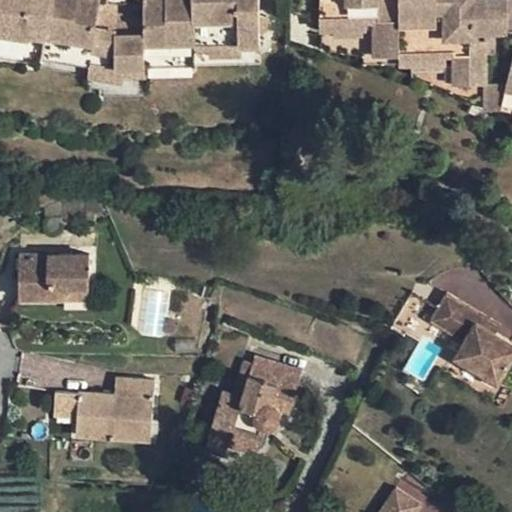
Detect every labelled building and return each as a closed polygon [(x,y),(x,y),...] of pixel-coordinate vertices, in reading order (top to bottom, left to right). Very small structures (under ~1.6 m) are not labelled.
[(51,48),(49,0),(0,0),(0,63),(39,68),(39,65),(42,48),(51,48)] [(49,0),(51,48),(91,53),(93,33),(96,5),(87,4),(72,2),(72,0),(49,0)] [(192,56),(207,55),(239,55),(258,54),(257,34),(256,19),(254,0),(160,0),(160,2),(145,2),(137,3),(140,26),(142,49),(192,49),(192,56)] [(375,52),(395,53),(395,31),(395,1),(376,1),(375,0),(320,0),(320,27),(374,27),(375,52)] [(462,1),(462,0),(395,0),(395,1),(395,31),(434,32),(434,24),(444,24),(444,32),(478,31),(478,16),(478,1),(474,2),(462,1)] [(478,16),(509,16),(509,2),(478,1),(478,16)] [(478,31),(493,31),(509,31),(509,16),(478,16),(478,31)] [(264,19),(256,19),(257,34),(264,33),(264,19)] [(454,82),(486,82),(486,54),(487,39),(478,39),(478,31),(444,32),(444,24),(434,24),(434,32),(395,31),(395,53),(400,52),(400,61),(444,62),(444,54),(454,54),(454,82)] [(51,48),(52,67),(87,71),(87,80),(122,85),(124,81),(142,81),(143,73),(192,72),(192,56),(192,49),(142,49),(140,26),(119,26),(118,37),(107,35),(93,33),(91,53),(51,48)] [(111,27),(107,35),(118,37),(119,26),(111,27)] [(493,54),(493,31),(478,31),(478,39),(487,39),(486,54),(493,54)] [(52,67),(51,48),(42,48),(39,65),(52,67)] [(505,85),(486,82),(486,106),(499,109),(505,85)] [(86,199),(68,199),(59,200),(60,218),(87,217),(87,214),(103,214),(102,201),(86,202),(86,199)] [(21,298),(53,299),(54,287),(88,287),(88,255),(22,255),(21,298)] [(89,299),(88,287),(54,287),(53,299),(89,299)] [(139,331),(161,335),(169,293),(147,289),(139,331)] [(505,362),(511,350),(511,341),(498,333),(481,324),(485,318),(445,296),(430,320),(465,340),(456,357),(495,379),(505,362)] [(502,327),(485,318),(481,324),(498,333),(502,327)] [(360,373),(372,343),(319,323),(308,351),(360,373)] [(511,350),(505,362),(495,379),(501,381),(511,362),(511,350)] [(255,357),(253,364),(243,397),(233,394),(223,391),(207,445),(227,451),(229,443),(246,448),(251,448),(258,448),(261,443),(267,428),(273,426),(277,423),(280,418),(280,414),(280,409),(290,411),(302,371),(255,357)] [(243,361),(233,394),(243,397),(253,364),(243,361)] [(116,379),(114,395),(142,396),(143,381),(116,379)] [(142,396),(114,395),(78,393),(77,417),(77,435),(151,439),(155,381),(143,381),(142,396)] [(55,415),(77,417),(78,393),(56,392),(55,415)] [(403,511),(412,498),(395,488),(378,511),(403,511)] [(412,498),(403,511),(416,511),(422,505),(412,498)]
